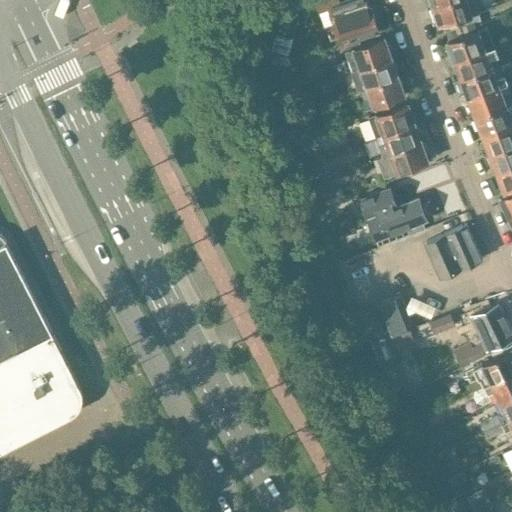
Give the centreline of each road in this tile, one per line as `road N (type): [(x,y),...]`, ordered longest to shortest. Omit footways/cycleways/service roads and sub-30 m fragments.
road 1 (secondary): [(278,511),(25,13)]
road 2 (secondary): [(0,58),(235,511)]
road 3 (residential): [(511,272),(476,198),(405,0)]
